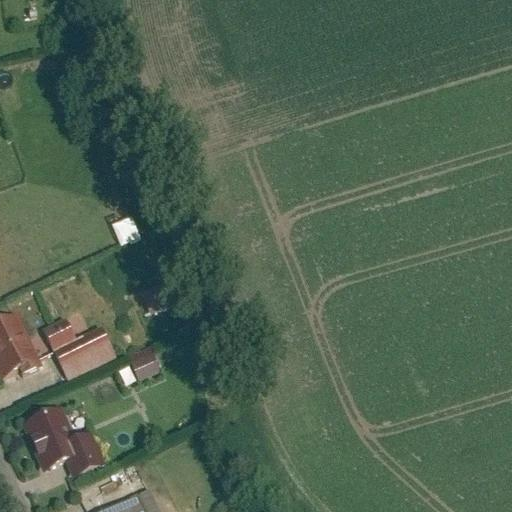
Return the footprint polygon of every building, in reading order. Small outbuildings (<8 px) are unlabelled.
[(135,217),(116,225),(126,245),(144,237),(135,217)] [(167,285),(149,293),(158,314),(176,306),(167,285)] [(22,318),(0,327),(0,375),(3,383),(43,365),(22,318)] [(60,354),(82,344),(71,322),(49,332),(60,354)] [(82,344),(60,354),(74,384),(120,362),(106,332),(82,344)] [(137,384),(162,373),(150,347),(126,358),(137,384)] [(93,438),(80,443),(66,410),(27,427),(48,474),(69,465),(76,482),(106,469),(93,438)] [(139,501),(144,511),(163,511),(155,494),(139,501)] [(144,511),(139,501),(114,511),(144,511)]
